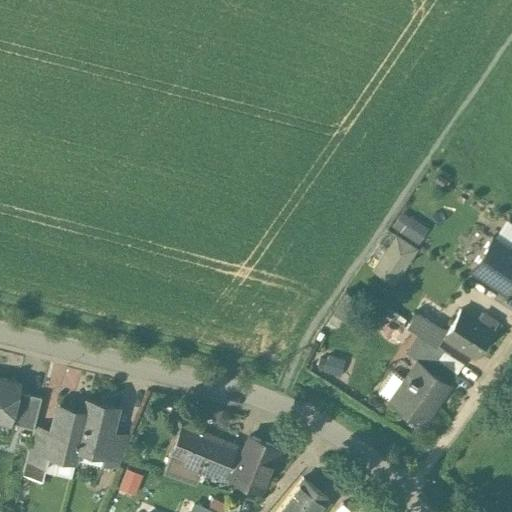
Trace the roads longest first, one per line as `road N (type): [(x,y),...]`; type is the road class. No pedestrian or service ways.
road 1 (residential): [(402,500),(293,411),(0,332)]
road 2 (residential): [(511,342),(402,500)]
